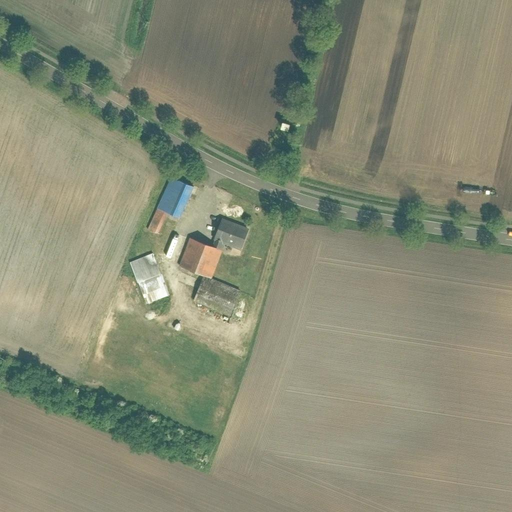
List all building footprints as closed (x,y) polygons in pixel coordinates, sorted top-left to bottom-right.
[(194,187),(172,177),(147,232),(154,235),(164,212),(180,219),(194,187)] [(245,229),(222,221),(215,240),(220,241),(238,248),(245,229)] [(207,277),(220,241),(215,240),(213,246),(192,238),(182,266),(203,274),(193,301),(231,315),(241,289),(207,277)] [(168,294),(154,254),(130,262),(145,302),(168,294)] [(243,358),(247,346),(241,344),(237,356),(243,358)]
